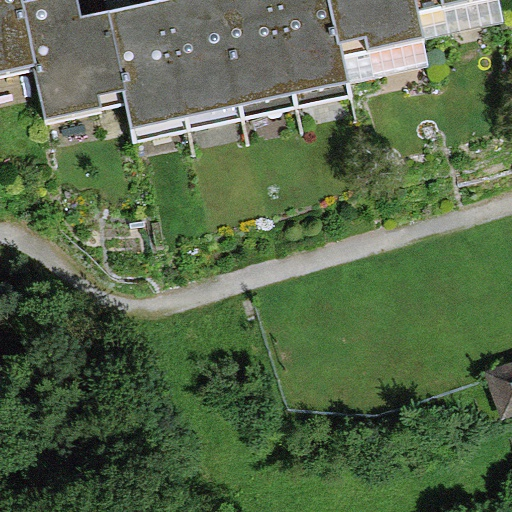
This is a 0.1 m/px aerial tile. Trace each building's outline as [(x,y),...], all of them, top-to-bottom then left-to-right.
[(86,114),(66,11),(63,0),(0,0),(0,26),(9,72),(20,127),(86,114)] [(158,136),(131,0),(121,0),(66,11),(86,114),(93,148),(158,136)] [(217,124),(193,0),(131,0),(158,136),(217,124)] [(279,112),(257,0),(193,0),(217,124),(279,112)] [(257,0),(279,112),(341,100),(333,60),(321,0),(257,0)] [(424,11),(421,0),(321,0),(333,60),(397,47),(391,17),(424,11)] [(421,0),(424,11),(426,23),(480,12),(477,0),(421,0)] [(0,73),(9,72),(0,26),(0,73)] [(511,360),(473,372),(487,419),(511,411),(511,360)]
